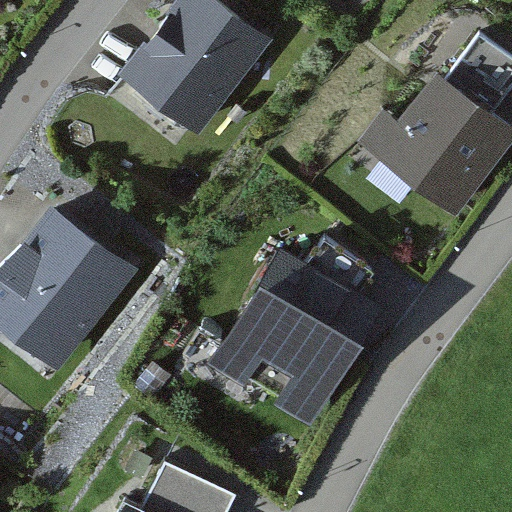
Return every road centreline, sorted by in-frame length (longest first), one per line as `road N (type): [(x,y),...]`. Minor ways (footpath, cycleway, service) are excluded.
road 1 (residential): [(511,218),(380,393),(320,511)]
road 2 (residential): [(95,0),(0,131)]
